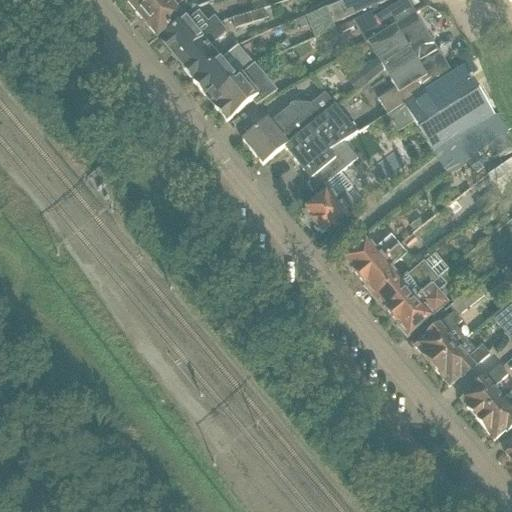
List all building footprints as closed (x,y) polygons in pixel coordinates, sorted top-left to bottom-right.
[(127,0),(126,2),(141,20),(165,0),(127,0)] [(165,0),(141,20),(156,39),(172,26),(182,18),(174,8),(183,0),(165,0)] [(263,0),(260,0),(225,10),(228,20),(266,10),(263,0)] [(349,0),(325,10),(306,18),(315,38),(333,30),(331,25),(392,0),(349,0)] [(407,0),(405,0),(373,20),(369,13),(353,22),(366,45),(381,35),(414,14),(407,0)] [(186,20),(159,42),(171,56),(176,62),(179,60),(220,26),(214,18),(207,23),(198,12),(187,22),(186,20)] [(414,14),(381,35),(366,45),(375,60),(383,71),(395,90),(377,101),(386,115),(452,75),(414,14)] [(248,15),(232,19),(235,29),(251,25),(248,15)] [(179,60),(176,62),(181,69),(192,83),(219,61),(209,49),(227,34),(220,26),(179,60)] [(219,61),(192,83),(204,97),(207,94),(212,100),(253,66),(247,59),(237,47),(219,61)] [(470,64),(452,75),(386,115),(398,133),(413,124),(434,156),(472,132),(494,118),(470,80),(477,75),(470,64)] [(253,66),(212,100),(217,106),(214,109),(226,123),(251,102),(255,107),(275,93),(253,66)] [(358,73),(346,82),(355,94),(367,85),(358,73)] [(269,124),(267,121),(242,142),(262,167),(284,149),(334,107),(324,95),(310,106),(294,105),(269,124)] [(356,134),(334,107),(284,149),(311,181),(309,186),(308,187),(313,194),(322,186),(315,178),(334,161),(327,152),(356,134)] [(494,118),(472,132),(483,150),(489,145),(503,135),(499,124),(497,117),(494,118)] [(317,197),(316,198),(318,200),(303,213),(322,235),(332,226),(335,229),(356,210),(348,200),(355,194),(339,175),(356,161),(342,144),(357,135),(356,134),(327,152),(334,161),(315,178),(322,186),(313,194),(317,197)] [(476,155),(466,162),(475,175),(486,168),(476,155)] [(511,158),(500,167),(506,175),(511,184),(511,158)] [(488,192),(481,199),(487,206),(494,199),(488,192)] [(357,280),(397,247),(390,239),(375,251),(367,241),(342,263),(357,280)] [(397,247),(357,280),(372,298),(385,288),(387,291),(400,280),(401,279),(391,267),(404,256),(397,248),(397,247)] [(385,288),(372,298),(391,320),(430,287),(439,280),(424,264),(423,263),(408,276),(406,275),(401,279),(400,280),(387,291),(385,288)] [(446,287),(440,279),(439,280),(430,287),(391,320),(406,339),(431,318),(432,319),(449,305),(439,293),(446,287)] [(426,339),(417,346),(423,354),(421,356),(431,368),(458,347),(447,334),(455,328),(461,323),(457,318),(487,295),(478,285),(449,308),(453,313),(425,338),(426,339)] [(511,343),(511,305),(511,304),(491,320),(511,344),(511,343)] [(458,347),(431,368),(442,381),(445,379),(451,386),(459,379),(461,380),(489,356),(481,347),(476,352),(468,359),(458,347)] [(476,422),(501,401),(491,389),(506,376),(499,367),(470,391),(471,393),(460,402),(476,422)] [(501,401),(476,422),(492,441),(504,431),(505,433),(511,426),(511,411),(511,412),(501,401)]
